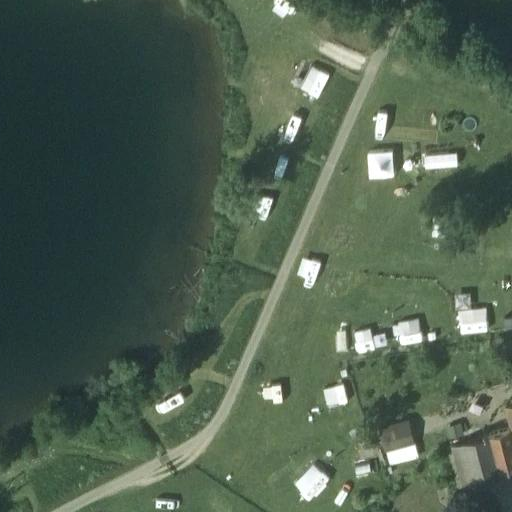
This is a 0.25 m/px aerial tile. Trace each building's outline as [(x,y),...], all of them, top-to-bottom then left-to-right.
[(446,57),(441,73),(486,86),(491,70),(446,57)] [(296,66),(297,86),(311,86),(310,65),(296,66)] [(373,124),(385,139),(397,130),(386,115),(373,124)] [(281,139),(297,137),(295,119),(279,121),(281,139)] [(459,165),(442,142),(426,154),(442,177),(459,165)] [(375,177),(358,179),(360,198),(376,197),(375,177)] [(430,244),(430,263),(447,263),(447,244),(430,244)] [(511,427),(489,434),(500,475),(511,472),(511,402),(505,404),(511,427)] [(291,404),(285,421),(304,427),(309,410),(291,404)] [(416,443),(409,417),(379,426),(387,451),(416,443)] [(447,426),(449,437),(461,435),(458,423),(447,426)] [(511,472),(500,475),(489,434),(452,444),(463,487),(489,480),(497,509),(511,505),(511,472)]
